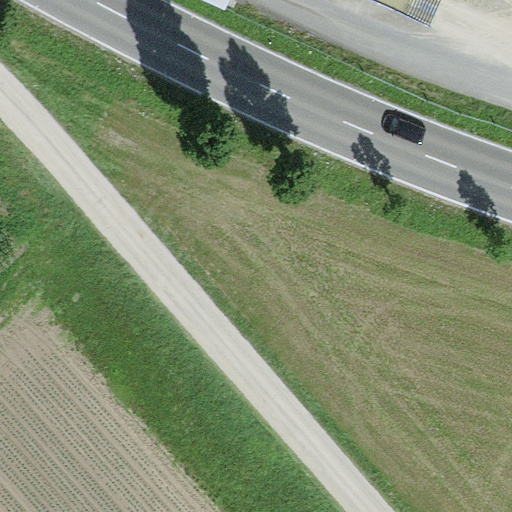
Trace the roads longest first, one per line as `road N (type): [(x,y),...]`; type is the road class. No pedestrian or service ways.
road 1 (track): [(0,86),(377,511)]
road 2 (secondary): [(511,181),(214,59),(110,0)]
road 3 (track): [(281,0),(339,29),(511,88)]
